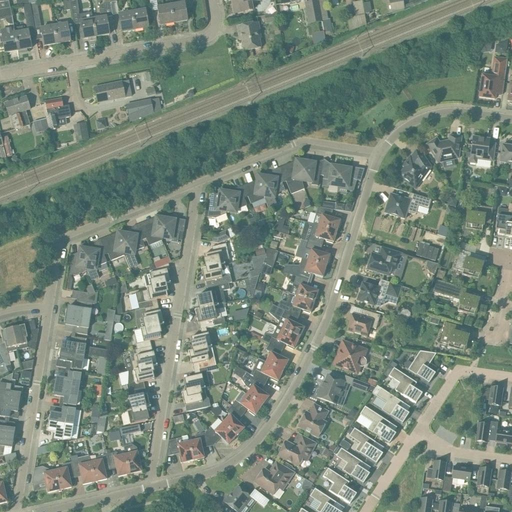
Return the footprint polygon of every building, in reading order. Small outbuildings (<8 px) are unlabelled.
[(71,10),(69,0),(62,0),(64,11),(71,10)] [(76,0),(69,0),(71,10),(78,8),(76,0)] [(109,0),(102,0),(104,9),(99,10),(101,18),(93,20),(96,37),(109,35),(106,17),(112,16),(110,3),(109,0)] [(232,0),(234,14),(253,11),(251,2),(260,0),(232,0)] [(318,0),(318,1),(322,21),(322,22),(328,21),(324,0),(325,0),(318,0)] [(403,7),(401,0),(390,0),(389,0),(391,11),(403,8),(403,7)] [(174,23),(171,6),(164,7),(163,1),(157,2),(161,26),(174,23)] [(318,1),(305,3),(306,8),(309,24),(322,21),(318,1)] [(362,4),(362,1),(352,3),(355,17),(347,19),(349,32),(366,25),(365,19),(364,13),(362,4)] [(34,4),(30,4),(32,17),(39,16),(39,15),(37,3),(34,4)] [(30,4),(23,6),(25,19),(32,17),(30,4)] [(171,6),(174,23),(187,21),(184,4),(171,6)] [(13,25),(10,9),(0,10),(0,20),(5,20),(6,22),(8,24),(10,25),(13,25)] [(145,10),(132,12),(135,30),(148,28),(145,10)] [(135,30),(132,12),(118,15),(122,33),(135,30)] [(96,37),(93,20),(92,13),(78,15),(80,22),(83,39),(88,39),(88,42),(96,41),(96,37)] [(279,26),(277,14),(257,17),(257,19),(261,18),(262,24),(266,24),(268,24),(268,27),(271,27),(272,29),(274,30),(275,38),(281,38),(279,26)] [(261,39),(258,23),(237,27),(238,35),(240,34),(241,40),(239,40),(239,41),(242,40),(244,51),(261,48),(259,39),(261,39)] [(67,24),(54,27),(57,44),(70,42),(67,24)] [(14,29),(18,51),(19,54),(27,53),(27,49),(31,49),(30,41),(36,40),(35,30),(23,32),(22,27),(14,29)] [(54,27),(35,30),(36,40),(42,39),(44,46),(57,44),(54,27)] [(2,37),(0,37),(1,43),(3,43),(5,53),(18,51),(14,29),(1,31),(2,36),(2,37)] [(507,60),(494,58),(492,75),(482,74),(479,98),(494,100),(495,94),(502,95),(503,85),(506,67),(507,60)] [(131,97),(128,81),(94,88),(97,104),(131,97)] [(155,95),(153,87),(146,89),(147,97),(155,95)] [(188,95),(184,97),(185,100),(195,96),(193,91),(190,92),(188,95)] [(30,110),(26,98),(5,104),(8,116),(11,115),(16,130),(30,125),(26,112),(30,110)] [(47,119),(49,131),(57,129),(57,127),(66,126),(66,125),(65,118),(71,117),(69,106),(63,107),(62,99),(45,102),(48,119),(47,119)] [(142,102),(126,106),(129,122),(153,113),(150,101),(142,102)] [(35,134),(42,132),(49,131),(47,119),(40,120),(33,122),(35,134)] [(89,139),(86,123),(73,126),(76,144),(89,139)] [(462,137),(449,136),(448,141),(439,143),(437,138),(426,145),(437,164),(441,161),(442,162),(454,160),(454,158),(459,159),(462,137)] [(13,157),(8,137),(2,138),(7,158),(13,157)] [(476,159),(492,162),(493,155),(495,145),(489,144),(489,140),(486,139),(473,138),(472,147),(470,159),(469,163),(475,163),(476,159)] [(511,144),(511,145),(511,147),(502,145),(501,155),(500,162),(511,164),(511,169),(511,144)] [(423,156),(416,151),(411,157),(410,157),(405,163),(408,165),(405,169),(404,168),(399,176),(406,181),(405,182),(415,190),(431,168),(423,156)] [(13,157),(11,161),(19,165),(21,161),(13,157)] [(282,177),(284,183),(286,182),(291,195),(304,189),(302,184),(303,182),(302,182),(305,162),(296,160),(294,172),(288,175),(285,166),(278,169),(282,177)] [(320,176),(321,176),(322,170),(315,169),(315,164),(305,162),(302,182),(303,182),(312,183),(311,185),(318,186),(320,176)] [(329,186),(338,187),(341,168),(331,166),(330,171),(322,170),(321,176),(323,176),(322,187),(328,188),(329,186)] [(341,168),(338,187),(347,189),(347,191),(353,192),(357,181),(361,182),(362,177),(364,170),(355,168),(355,170),(351,169),(341,168)] [(247,185),(242,187),(244,192),(246,198),(248,197),(251,205),(264,199),(265,197),(264,197),(267,177),(258,176),(256,188),(250,190),(247,185)] [(284,183),(282,177),(278,179),(267,177),(264,197),(265,197),(264,199),(268,209),(277,206),(274,199),(275,195),(285,191),(282,183),(284,183)] [(210,202),(207,218),(215,219),(226,214),(227,213),(226,213),(229,193),(219,191),(219,195),(211,194),(210,202)] [(246,198),(244,192),(239,194),(229,193),(226,213),(227,213),(236,214),(237,210),(247,206),(244,199),(246,198)] [(431,200),(409,193),(408,200),(390,194),(384,213),(405,220),(407,213),(413,215),(417,213),(419,207),(429,210),(431,200)] [(320,208),(334,210),(335,204),(321,202),(320,208)] [(498,235),(505,236),(505,237),(511,238),(511,227),(511,205),(509,205),(508,210),(498,209),(495,231),(498,231),(498,235)] [(492,209),(473,206),(472,214),(468,214),(465,230),(482,233),(483,223),(485,221),(490,222),(490,224),(492,209)] [(318,208),(313,225),(337,232),(338,229),(338,228),(339,229),(341,222),(340,221),(328,218),(331,210),(318,208)] [(149,246),(162,241),(162,239),(165,219),(156,217),(154,229),(148,232),(145,222),(138,225),(144,240),(146,239),(149,246)] [(258,228),(254,218),(249,220),(251,225),(246,227),(248,232),(258,228)] [(165,219),(162,239),(172,240),(171,242),(178,243),(178,241),(182,241),(184,228),(174,226),(175,221),(166,219),(165,219)] [(305,223),(300,240),(307,242),(320,246),(322,240),(326,241),(326,242),(333,244),(333,243),(336,235),(337,232),(313,225),(305,223)] [(283,226),(276,224),(274,231),(281,233),(283,226)] [(226,231),(217,235),(210,233),(208,242),(218,244),(230,239),(226,231)] [(446,238),(425,232),(422,241),(444,248),(445,245),(446,238)] [(107,238),(100,240),(104,250),(104,251),(106,255),(108,254),(111,262),(124,256),(127,234),(118,233),(115,245),(110,247),(107,238)] [(142,234),(138,236),(127,234),(124,256),(129,269),(138,266),(134,256),(135,252),(145,248),(142,240),(144,240),(142,234)] [(89,250),(86,272),(86,271),(90,282),(99,278),(96,271),(97,267),(107,263),(104,256),(106,255),(104,251),(104,250),(100,240),(94,243),(98,251),(90,250),(89,250)] [(298,246),(295,257),(302,259),(308,261),(326,267),(327,264),(327,263),(329,263),(331,257),(329,256),(318,253),(320,246),(307,242),(301,240),(299,247),(298,246)] [(271,241),(269,248),(275,250),(277,243),(271,241)] [(459,249),(475,252),(476,246),(460,243),(459,249)] [(201,270),(204,269),(225,264),(224,264),(224,262),(230,261),(226,244),(211,247),(213,253),(204,255),(207,268),(201,269),(201,270)] [(439,250),(419,244),(416,256),(435,262),(439,250)] [(75,276),(86,272),(89,250),(79,248),(77,261),(72,260),(69,275),(75,276)] [(266,255),(264,248),(255,250),(257,257),(266,255)] [(401,254),(382,248),(379,257),(372,254),(367,270),(388,277),(391,269),(396,270),(401,254)] [(475,255),(460,250),(454,269),(463,272),(461,276),(478,280),(482,264),(473,261),(471,259),(473,255),(475,255)] [(253,258),(256,271),(261,270),(263,265),(265,258),(266,255),(253,258)] [(171,263),(169,257),(154,263),(156,269),(171,263)] [(265,258),(263,265),(272,268),(272,269),(274,263),(273,260),(265,258)] [(285,267),(283,273),(289,274),(297,277),(309,281),(311,274),(316,276),(315,277),(322,279),(322,278),(323,278),(325,270),(326,267),(308,261),(302,259),(299,267),(292,266),(291,269),(285,267)] [(438,265),(427,261),(427,266),(428,270),(429,272),(430,273),(434,276),(438,265)] [(170,283),(167,270),(170,269),(168,264),(151,271),(151,274),(149,274),(149,275),(144,276),(147,288),(170,283)] [(201,270),(202,270),(205,283),(207,288),(232,283),(228,267),(225,268),(225,264),(204,269),(201,270)] [(261,270),(260,273),(269,276),(272,268),(263,265),(261,270)] [(298,290),(296,296),(315,303),(316,299),(317,299),(319,293),(318,292),(307,288),(309,281),(297,277),(289,274),(288,277),(287,277),(286,279),(287,280),(289,283),(294,284),(293,288),(298,290)] [(378,289),(363,284),(358,301),(374,306),(380,307),(389,303),(396,305),(398,299),(400,292),(404,293),(405,288),(358,274),(357,274),(380,282),(378,289)] [(116,283),(117,293),(126,292),(125,282),(116,283)] [(165,285),(170,283),(147,288),(147,289),(148,291),(135,294),(139,310),(144,309),(158,306),(157,300),(168,297),(165,285)] [(195,311),(197,310),(226,304),(223,291),(230,290),(228,284),(232,283),(207,288),(208,294),(197,297),(200,309),(194,311),(195,311)] [(471,291),(456,286),(452,298),(461,300),(457,312),(474,316),(478,300),(469,298),(467,296),(469,291),(471,291)] [(78,300),(80,300),(89,296),(88,294),(73,291),(71,299),(78,300)] [(66,309),(65,316),(90,320),(92,305),(94,305),(96,304),(98,293),(89,296),(80,300),(79,309),(68,307),(68,310),(66,309)] [(278,306),(277,308),(285,311),(296,317),(299,309),(304,311),(303,312),(310,314),(310,313),(311,313),(313,306),(315,303),(296,296),(289,294),(289,295),(288,295),(286,302),(282,301),(279,302),(278,306)] [(164,324),(163,324),(160,311),(159,312),(158,306),(144,309),(145,315),(143,315),(146,328),(140,329),(140,330),(164,324)] [(197,310),(195,311),(196,317),(198,324),(199,324),(200,330),(206,328),(214,326),(225,324),(224,317),(221,318),(218,306),(197,310)] [(272,306),(269,314),(279,323),(277,328),(299,339),(301,336),(301,335),(302,336),(305,330),(304,329),(293,323),(296,317),(285,311),(277,308),(273,306),(272,306)] [(249,309),(234,312),(236,321),(246,319),(249,309)] [(108,310),(106,322),(107,323),(113,324),(115,311),(108,310)] [(380,316),(362,310),(360,317),(353,315),(347,332),(366,338),(369,328),(376,330),(380,316)] [(90,320),(65,316),(64,322),(66,323),(65,325),(76,327),(75,334),(87,336),(90,320)] [(96,333),(95,339),(111,341),(113,324),(107,323),(105,334),(96,333)] [(410,325),(403,323),(401,330),(407,332),(410,325)] [(460,327),(445,323),(440,342),(448,344),(447,348),(463,353),(468,337),(458,334),(457,332),(459,327),(460,328),(460,327)] [(158,326),(164,325),(164,324),(140,330),(141,330),(143,343),(136,344),(137,350),(151,347),(150,341),(161,339),(158,326)] [(36,341),(38,330),(26,332),(25,326),(20,327),(14,325),(12,326),(18,351),(28,348),(27,343),(36,341)] [(0,331),(3,343),(0,343),(0,353),(6,366),(11,365),(7,353),(18,351),(12,326),(10,326),(5,330),(0,331)] [(188,352),(212,347),(211,347),(208,334),(207,334),(206,328),(200,330),(202,336),(191,338),(194,351),(188,352)] [(269,344),(280,350),(283,344),(287,346),(287,347),(293,350),(294,349),(298,342),(299,339),(277,328),(273,335),(265,333),(262,341),(269,344)] [(85,351),(86,340),(71,337),(70,344),(62,342),(62,345),(60,345),(59,351),(84,355),(88,356),(101,358),(108,359),(109,351),(88,348),(87,351),(85,351)] [(363,359),(366,351),(342,342),(333,366),(357,374),(360,367),(362,367),(364,366),(365,364),(366,362),(365,360),(363,359)] [(280,350),(269,344),(266,350),(271,353),(266,363),(283,372),(285,368),(286,369),(289,362),(288,362),(288,361),(277,356),(280,350)] [(130,358),(133,371),(151,367),(157,366),(154,353),(153,353),(151,347),(137,350),(129,352),(130,358)] [(188,352),(188,353),(189,353),(191,365),(192,365),(194,371),(199,370),(215,366),(216,366),(212,347),(188,352)] [(88,356),(84,355),(59,351),(58,358),(60,358),(60,361),(70,362),(69,369),(81,371),(83,360),(87,360),(88,356)] [(420,352),(408,371),(429,384),(435,374),(427,369),(436,354),(420,352)] [(98,376),(105,377),(108,359),(101,358),(98,376)] [(282,371),(266,363),(258,359),(253,369),(256,371),(253,377),(264,383),(267,376),(271,378),(271,380),(277,383),(278,382),(282,375),(283,372),(282,371)] [(34,360),(20,363),(21,367),(22,371),(32,369),(33,366),(33,361),(34,360)] [(216,370),(215,366),(199,370),(194,371),(195,377),(184,379),(187,392),(181,393),(181,394),(205,388),(209,387),(206,373),(216,370)] [(154,380),(151,367),(133,371),(128,372),(128,385),(127,385),(128,392),(145,388),(143,383),(154,380)] [(394,369),(389,376),(399,383),(394,391),(415,404),(422,394),(413,388),(416,383),(394,369)] [(251,390),(247,395),(262,406),(264,404),(264,403),(265,404),(270,398),(268,397),(269,397),(259,390),(264,383),(253,377),(245,372),(241,379),(246,386),(251,390)] [(54,387),(78,391),(81,375),(68,373),(67,380),(57,378),(56,381),(55,380),(54,387)] [(0,400),(21,404),(22,397),(20,397),(20,394),(13,393),(15,381),(12,380),(13,374),(0,380),(0,400)] [(317,390),(316,394),(317,396),(316,398),(326,401),(336,405),(342,407),(346,397),(340,395),(345,383),(327,376),(324,384),(323,388),(320,388),(319,390),(317,390)] [(369,379),(367,385),(369,385),(374,388),(376,382),(369,379)] [(375,388),(354,380),(351,387),(366,393),(366,392),(371,394),(375,388)] [(403,403),(377,386),(372,394),(386,404),(381,411),(402,424),(409,414),(400,408),(403,403)] [(76,406),(78,391),(54,387),(53,393),(54,393),(54,396),(64,398),(63,404),(76,406)] [(503,389),(491,387),(488,405),(500,407),(503,389)] [(150,407),(147,394),(146,394),(145,388),(128,392),(132,411),(127,412),(150,407)] [(184,393),(181,394),(182,394),(183,400),(185,407),(187,412),(203,409),(210,407),(208,399),(206,398),(202,399),(200,389),(184,393)] [(235,401),(231,406),(241,415),(245,408),(249,411),(248,412),(254,416),(255,415),(255,416),(260,409),(262,406),(247,395),(240,404),(235,401)] [(0,400),(0,416),(9,418),(10,412),(17,413),(18,410),(20,410),(21,404),(0,400)] [(108,416),(105,404),(100,406),(99,411),(98,418),(108,416)] [(309,414),(306,413),(298,428),(318,438),(326,423),(323,422),(328,412),(313,405),(309,414)] [(98,418),(99,411),(100,406),(94,407),(92,423),(98,423),(98,419),(98,418)] [(230,416),(222,424),(236,437),(239,435),(239,434),(240,435),(245,430),(244,429),(235,420),(241,415),(231,406),(226,412),(230,416)] [(130,425),(148,421),(145,409),(151,407),(150,407),(127,412),(127,413),(130,425)] [(216,417),(218,414),(219,410),(218,407),(208,410),(216,417)] [(390,424),(365,407),(360,415),(372,423),(367,430),(389,445),(396,434),(387,429),(390,424)] [(49,416),(48,422),(73,426),(75,410),(63,408),(62,415),(51,413),(51,416),(49,416)] [(106,419),(99,418),(98,419),(98,423),(96,432),(104,433),(106,419)] [(0,437),(15,439),(16,433),(14,433),(15,430),(4,428),(5,422),(0,420),(0,437)] [(71,439),(73,426),(48,422),(47,429),(49,429),(48,432),(53,432),(51,445),(59,443),(60,440),(63,441),(71,439)] [(478,424),(475,442),(487,443),(488,437),(496,439),(497,431),(498,423),(489,422),(489,426),(478,424)] [(211,428),(205,433),(212,444),(219,437),(223,440),(222,441),(227,446),(228,445),(234,439),(234,440),(236,437),(222,424),(215,432),(211,428)] [(139,425),(119,430),(121,437),(141,432),(139,425)] [(354,429),(349,437),(360,444),(355,451),(376,465),(382,455),(372,448),(375,443),(354,429)] [(119,431),(108,434),(110,443),(121,440),(119,431)] [(511,444),(511,432),(497,431),(496,439),(495,443),(511,444)] [(212,444),(205,433),(198,434),(200,440),(189,442),(193,461),(196,461),(196,460),(197,460),(197,462),(204,460),(204,459),(201,447),(212,444)] [(278,452),(279,454),(278,457),(298,468),(302,460),(307,462),(316,444),(302,436),(296,448),(285,442),(282,448),(280,448),(278,452)] [(15,439),(0,437),(0,457),(3,456),(4,447),(12,448),(12,446),(14,446),(15,439)] [(166,457),(173,455),(173,453),(179,452),(180,457),(179,457),(180,464),(182,463),(182,464),(190,462),(193,461),(189,442),(183,444),(182,438),(168,441),(166,457)] [(51,452),(49,446),(38,449),(39,455),(51,452)] [(125,455),(130,475),(142,472),(137,452),(137,453),(136,449),(132,446),(124,448),(126,455),(125,455)] [(341,449),(336,457),(346,464),(342,471),(363,485),(369,475),(359,468),(362,463),(341,449)] [(130,475),(125,455),(119,457),(116,452),(107,455),(110,467),(115,466),(118,477),(130,475)] [(15,454),(3,456),(0,457),(0,465),(17,462),(15,454)] [(110,467),(107,455),(97,457),(97,462),(90,463),(95,483),(106,480),(104,468),(110,467)] [(83,485),(95,483),(90,463),(89,457),(77,459),(77,456),(70,457),(72,463),(75,475),(80,474),(83,485)] [(427,469),(426,479),(443,482),(446,464),(434,462),(433,470),(427,469)] [(62,470),(55,471),(60,491),(71,488),(69,476),(75,475),(72,463),(62,465),(62,470)] [(261,474),(254,483),(263,489),(273,496),(277,499),(282,491),(294,474),(276,463),(268,473),(265,471),(264,470),(261,474)] [(48,493),(60,491),(55,471),(50,472),(49,470),(43,467),(34,469),(32,484),(45,481),(48,493)] [(452,479),(469,481),(471,470),(453,467),(452,478),(452,479)] [(346,488),(349,483),(328,469),(323,477),(333,484),(329,491),(350,505),(356,495),(346,488)] [(491,470),(479,469),(477,486),(489,488),(491,470)] [(497,489),(508,491),(511,473),(499,472),(497,489)] [(318,478),(313,475),(309,482),(313,485),(318,478)] [(444,477),(442,491),(450,492),(452,479),(452,478),(444,477)] [(305,493),(307,495),(313,485),(309,482),(306,480),(303,484),(302,489),(305,493)] [(249,497),(237,487),(229,498),(227,497),(223,502),(236,511),(239,511),(246,504),(244,503),(249,497)] [(315,489),(310,497),(320,504),(316,511),(338,511),(332,508),(336,503),(315,489)] [(420,499),(418,511),(430,511),(431,510),(439,511),(440,505),(432,504),(432,501),(420,499)] [(439,511),(438,511),(458,511),(459,509),(459,508),(451,507),(452,504),(440,502),(440,505),(439,511)]
